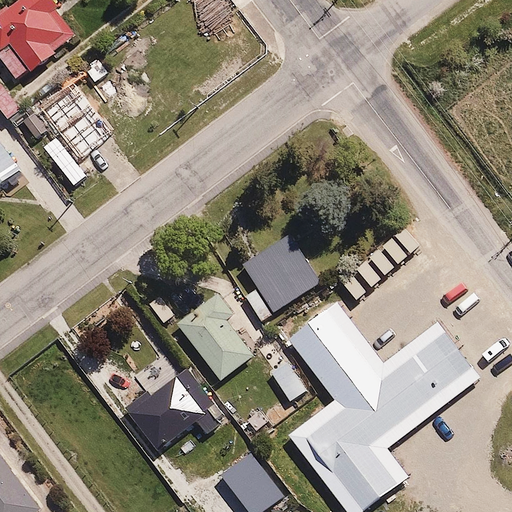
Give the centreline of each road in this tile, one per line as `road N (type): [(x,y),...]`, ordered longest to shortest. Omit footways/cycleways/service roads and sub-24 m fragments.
road 1 (residential): [(0,317),(335,61)]
road 2 (unclassified): [(335,61),(511,289)]
